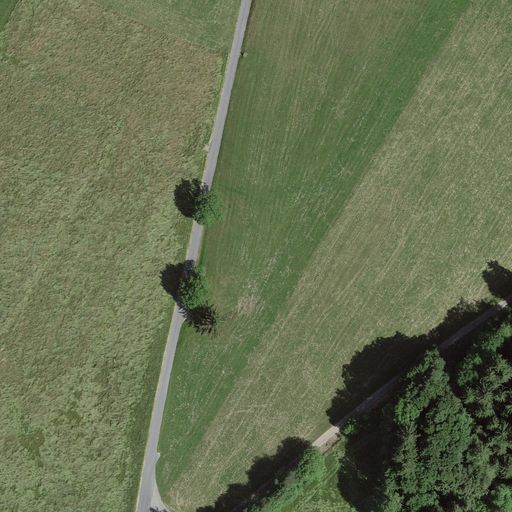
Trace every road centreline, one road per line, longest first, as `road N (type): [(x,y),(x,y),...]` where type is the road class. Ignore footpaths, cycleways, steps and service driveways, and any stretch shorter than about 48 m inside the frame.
road 1 (track): [(235,511),(511,301)]
road 2 (residential): [(247,0),(186,279)]
road 3 (unclassified): [(141,511),(186,279)]
